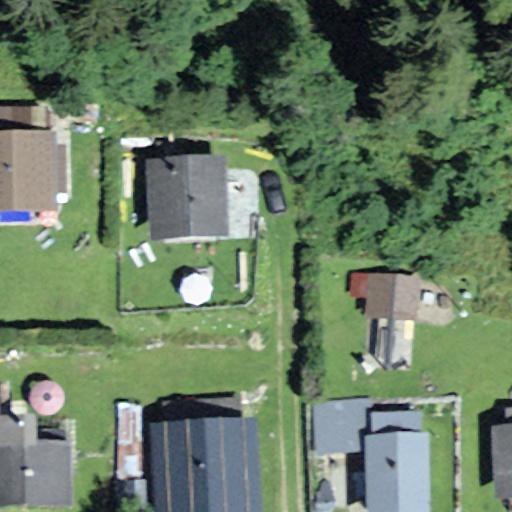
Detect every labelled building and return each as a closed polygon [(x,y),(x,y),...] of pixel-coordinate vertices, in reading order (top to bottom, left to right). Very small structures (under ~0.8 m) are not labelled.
[(0,216),(50,217),(51,167),(51,154),(51,141),(44,141),(44,114),(0,114),(0,216)] [(220,168),(150,172),(155,246),(224,242),(222,195),(220,168)] [(415,284),(372,280),(369,320),(412,323),(415,284)] [(370,402),(320,405),(322,430),(323,450),(369,447),(372,511),(431,511),(426,410),(407,411),(371,413),(370,402)] [(0,500),(68,501),(68,444),(32,444),(32,417),(0,416),(0,500)] [(254,511),(251,420),(154,424),(157,511),(254,511)] [(511,426),(496,427),(498,491),(511,490),(511,426)]
